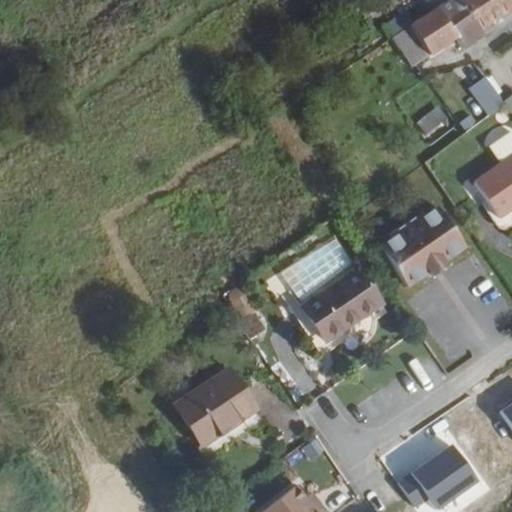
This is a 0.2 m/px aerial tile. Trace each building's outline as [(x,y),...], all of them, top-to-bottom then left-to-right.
[(449,0),(445,2),(433,9),(454,41),(461,53),(474,45),(483,38),(480,33),(465,15),(457,0),(449,0)] [(511,1),(511,0),(457,0),(465,15),(480,33),(497,20),(511,9),(511,1)] [(433,9),(408,26),(428,58),(454,41),(433,9)] [(408,26),(391,38),(412,68),(428,58),(408,26)] [(461,122),(469,134),(508,105),(499,94),(461,122)] [(434,104),(411,124),(429,145),(453,125),(434,104)] [(499,217),(511,208),(511,134),(511,133),(490,149),(501,164),(475,184),(499,217)] [(380,246),(409,285),(428,272),(431,276),(447,264),(444,260),(465,247),(437,206),(426,214),(422,210),(390,234),(392,237),(380,246)] [(308,302),(360,266),(340,236),(287,271),(308,302)] [(331,339),(386,301),(362,267),(307,305),(331,339)] [(205,446),(259,409),(232,369),(178,406),(205,446)] [(271,511),(331,511),(318,496),(312,501),(308,495),(303,488),(271,511)] [(314,490),(308,495),(312,501),(318,496),(314,490)]
